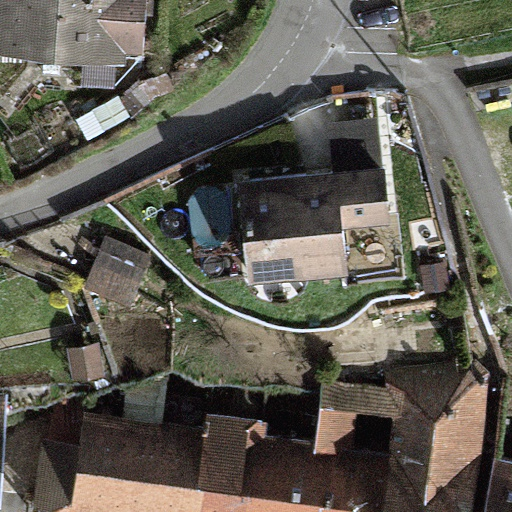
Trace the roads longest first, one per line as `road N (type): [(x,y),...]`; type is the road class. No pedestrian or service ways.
road 1 (residential): [(0,204),(244,90),(289,43),(301,8)]
road 2 (unclassified): [(511,270),(451,125),(416,76),(301,8)]
